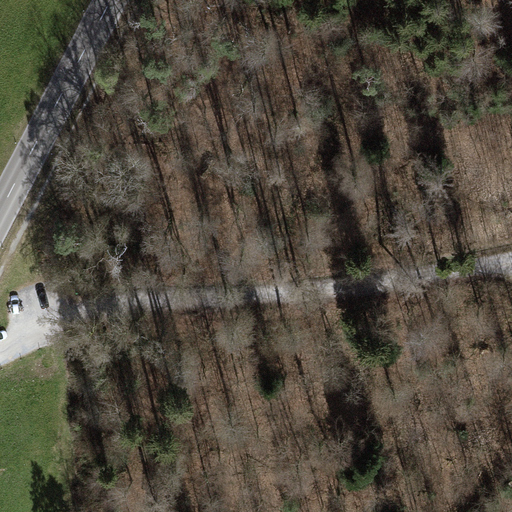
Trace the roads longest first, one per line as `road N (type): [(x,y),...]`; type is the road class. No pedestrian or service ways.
road 1 (track): [(0,353),(129,306),(298,291),(511,257)]
road 2 (tertiary): [(0,214),(112,0)]
